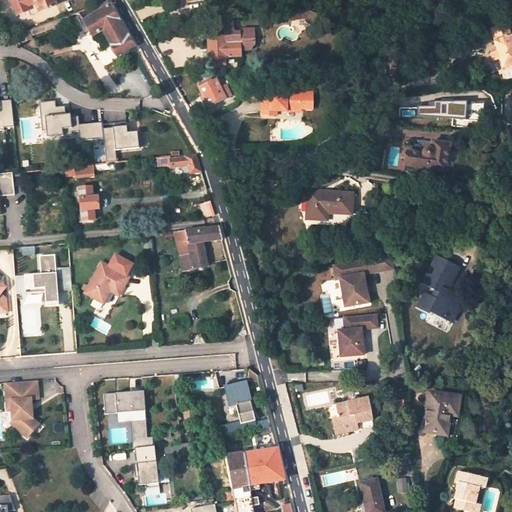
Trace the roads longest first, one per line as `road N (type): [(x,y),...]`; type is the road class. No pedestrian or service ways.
road 1 (tertiary): [(259,348),(211,176),(177,101)]
road 2 (residential): [(0,363),(259,348)]
road 3 (unknown): [(265,373),(365,376),(393,369),(383,277)]
road 4 (residential): [(177,101),(86,99),(25,56),(0,51)]
road 5 (tertiary): [(297,511),(259,348)]
road 6 (unknown): [(458,189),(329,170),(306,159)]
road 7 (unknown): [(392,72),(392,90),(306,159)]
